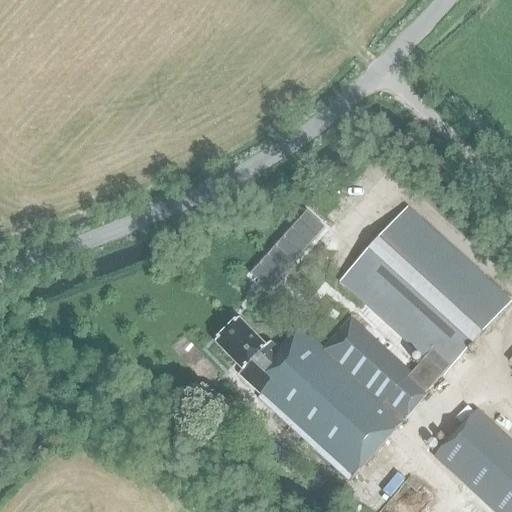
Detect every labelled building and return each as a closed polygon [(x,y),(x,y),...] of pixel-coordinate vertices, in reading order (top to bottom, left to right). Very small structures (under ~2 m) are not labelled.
[(237,324),(214,350),(243,375),(240,378),(261,396),(256,402),(350,484),(430,393),(427,391),(441,375),(443,377),(510,302),(405,210),(339,285),(427,362),(413,378),(347,321),(321,351),(300,332),(280,355),(269,346),(266,349),(237,324)] [(307,213),(251,276),(268,292),(325,229),(307,213)] [(511,428),(475,396),(433,444),(506,508),(511,501),(511,428)] [(51,436),(37,451),(46,460),(60,445),(51,436)] [(271,442),(266,448),(295,470),(300,464),(271,442)]
